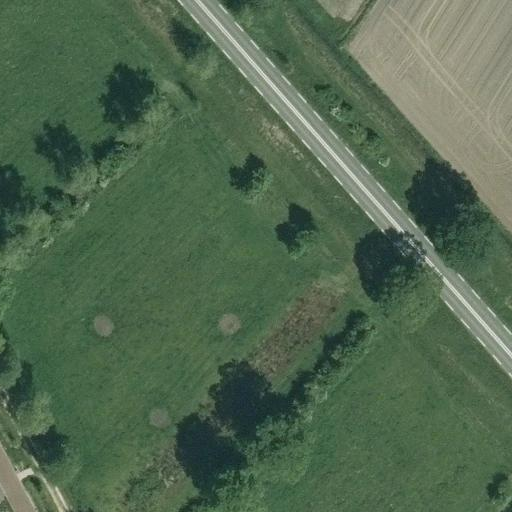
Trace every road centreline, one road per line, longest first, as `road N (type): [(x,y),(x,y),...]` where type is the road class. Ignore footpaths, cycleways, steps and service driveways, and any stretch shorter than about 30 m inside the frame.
road 1 (primary): [(511,358),(196,0)]
road 2 (track): [(63,511),(0,393)]
